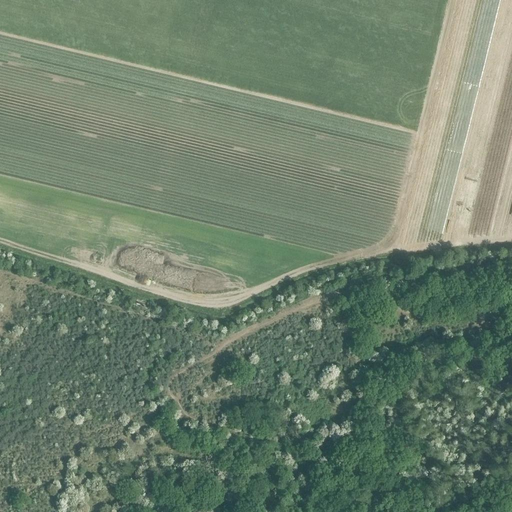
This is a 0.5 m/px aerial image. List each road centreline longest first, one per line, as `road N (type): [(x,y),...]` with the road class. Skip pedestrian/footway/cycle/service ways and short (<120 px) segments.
road 1 (track): [(213,0),(144,284),(127,276),(197,0)]
road 2 (track): [(457,0),(400,239)]
